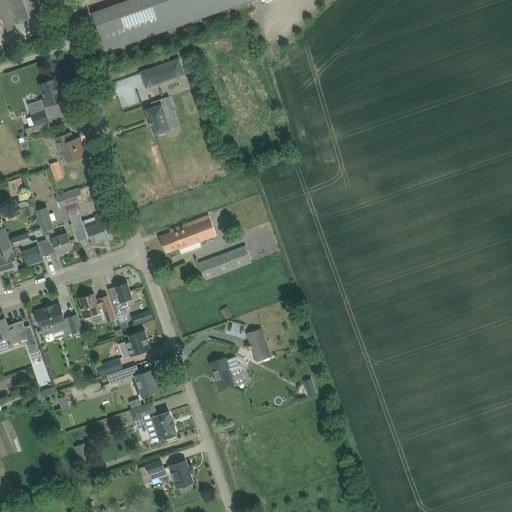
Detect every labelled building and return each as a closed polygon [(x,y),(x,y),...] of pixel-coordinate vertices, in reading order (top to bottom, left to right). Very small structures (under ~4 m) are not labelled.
[(0,0),(0,12),(5,27),(29,19),(22,0),(0,0)] [(127,0),(92,12),(106,52),(252,0),(127,0)] [(180,58),(153,67),(159,84),(186,75),(185,73),(181,60),(180,59),(180,58)] [(55,79),(46,82),(41,84),(46,98),(42,99),(44,107),(62,100),(55,79)] [(165,131),(170,129),(166,117),(170,116),(164,98),(152,102),(154,107),(147,110),(150,119),(149,119),(151,125),(152,125),(155,134),(160,132),(161,134),(166,132),(165,131)] [(33,120),(35,126),(35,127),(50,122),(45,109),(31,114),(33,120)] [(64,153),(67,162),(86,155),(80,137),(73,139),(71,132),(55,137),(61,154),(64,153)] [(53,171),(56,180),(64,178),(61,169),(53,171)] [(26,192),(21,177),(7,182),(12,196),(26,192)] [(78,210),(75,202),(83,200),(80,188),(62,194),(66,205),(69,213),(78,210)] [(66,205),(62,194),(56,196),(59,208),(66,205)] [(57,236),(54,227),(48,207),(36,210),(43,231),(44,231),(48,242),(53,240),(58,253),(73,248),(68,232),(57,236)] [(78,210),(69,213),(75,232),(84,229),(78,210)] [(100,241),(100,239),(108,236),(105,226),(111,224),(107,212),(97,215),(95,216),(95,217),(85,220),(89,232),(93,242),(94,241),(96,242),(100,241)] [(160,237),(166,253),(179,248),(182,254),(202,246),(200,241),(217,235),(210,215),(170,230),(171,232),(160,237)] [(0,254),(1,256),(0,256),(0,273),(7,271),(6,268),(17,265),(14,255),(5,228),(4,228),(2,222),(0,222),(0,254)] [(43,258),(39,246),(37,239),(29,242),(29,241),(30,241),(27,233),(13,238),(15,246),(22,244),(25,251),(24,251),(28,264),(43,258)] [(252,263),(252,262),(246,245),(198,263),(205,281),(252,263)] [(117,314),(122,327),(129,325),(125,312),(127,311),(126,308),(129,307),(126,300),(133,298),(128,282),(115,287),(108,289),(117,314)] [(96,300),(94,293),(80,298),(82,306),(80,306),(84,317),(98,312),(100,317),(106,315),(107,321),(115,318),(108,295),(100,298),(100,299),(96,300)] [(52,305),(51,305),(45,307),(45,308),(35,311),(37,317),(36,317),(38,325),(40,325),(42,330),(44,335),(68,328),(67,327),(70,326),(73,333),(82,330),(77,314),(68,317),(68,318),(65,319),(60,303),(52,305)] [(150,309),(144,311),(147,320),(153,317),(150,309)] [(28,338),(23,321),(15,323),(8,325),(5,318),(0,319),(0,351),(11,348),(10,344),(21,340),(21,338),(24,337),(30,353),(39,349),(34,336),(28,338)] [(115,331),(117,337),(124,335),(122,328),(115,331)] [(262,328),(246,333),(256,361),(272,356),(262,328)] [(119,344),(124,358),(131,355),(150,349),(144,330),(130,335),(131,339),(119,344)] [(243,374),(236,356),(226,359),(226,357),(220,360),(210,363),(219,388),(228,385),(234,383),(235,383),(234,382),(233,377),(243,374)] [(120,358),(97,366),(101,375),(123,368),(120,358)] [(106,374),(110,385),(133,377),(130,366),(106,374)] [(136,375),(142,395),(158,390),(154,379),(158,377),(155,369),(136,375)] [(0,409),(31,395),(28,389),(0,402),(0,409)] [(174,435),(177,434),(174,425),(175,425),(175,424),(174,424),(173,421),(174,420),(174,419),(172,420),(169,411),(157,416),(155,412),(156,412),(153,402),(131,410),(134,419),(145,415),(147,419),(145,420),(153,442),(168,437),(169,439),(175,437),(174,435)] [(75,446),(81,463),(91,459),(85,443),(75,446)] [(164,468),(162,460),(152,464),(145,466),(149,475),(150,475),(151,480),(156,478),(159,477),(157,472),(165,469),(164,468)] [(186,460),(177,464),(170,466),(168,467),(171,474),(173,473),(173,474),(175,473),(180,486),(181,486),(182,486),(182,487),(183,487),(183,488),(184,488),(185,489),(186,489),(187,489),(188,489),(189,488),(190,487),(191,487),(191,486),(191,485),(191,484),(191,483),(192,482),(193,482),(190,473),(194,472),(192,466),(188,467),(186,460)] [(75,473),(78,482),(86,479),(84,471),(75,473)] [(96,489),(97,480),(89,479),(88,488),(96,489)]
